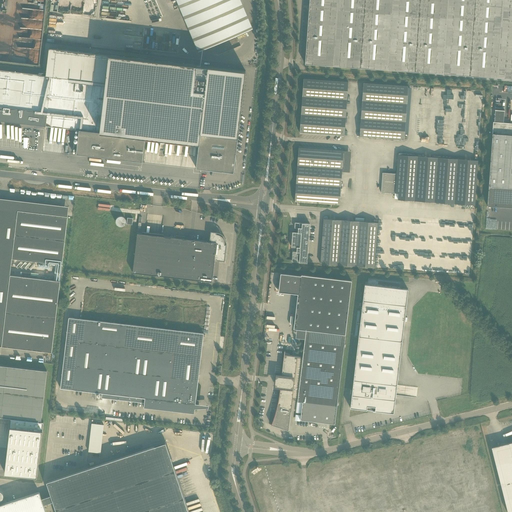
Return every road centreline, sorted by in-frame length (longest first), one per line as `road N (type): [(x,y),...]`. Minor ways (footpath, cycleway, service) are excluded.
road 1 (unknown): [(203,377),(200,409),(188,415),(74,404),(55,389),(59,341),(64,313),(84,283),(196,295),(206,301),(209,341)]
road 2 (unclassified): [(221,200),(0,173)]
road 3 (unclassified): [(295,452),(511,405)]
road 4 (unknown): [(328,450),(324,433),(291,434),(267,423),(283,313)]
road 5 (tertiary): [(267,169),(280,64),(278,0)]
road 6 (unknown): [(112,450),(164,436),(186,441),(214,511)]
road 7 (unknown): [(159,0),(184,46),(205,51),(242,38),(247,0)]
road 8 (tertiary): [(242,386),(260,240)]
road 9 (unknown): [(31,177),(38,157),(159,171)]
